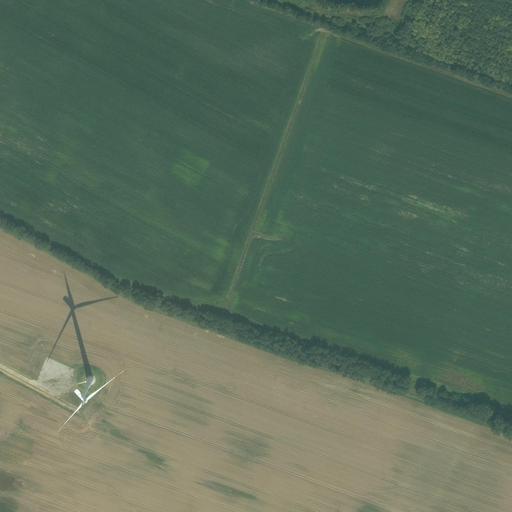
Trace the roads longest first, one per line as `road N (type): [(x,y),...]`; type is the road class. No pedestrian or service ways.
road 1 (track): [(0,365),(202,473),(311,511)]
road 2 (track): [(511,92),(321,25)]
